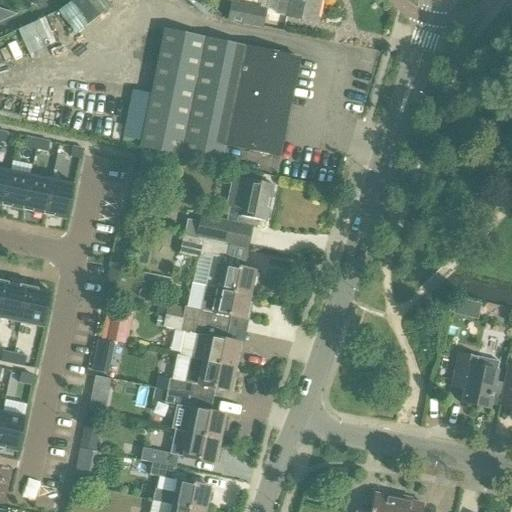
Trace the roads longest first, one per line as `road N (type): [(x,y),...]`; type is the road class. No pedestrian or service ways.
road 1 (tertiary): [(297,420),(436,0)]
road 2 (residential): [(511,470),(466,453),(297,420)]
